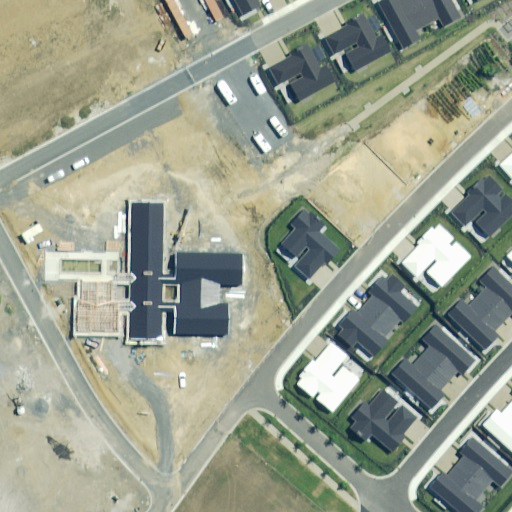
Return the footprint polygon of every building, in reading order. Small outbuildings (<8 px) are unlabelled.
[(233,0),(242,14),(260,4),(258,0),(233,0)] [(388,0),(381,4),(403,45),(423,35),(420,29),(440,18),(443,24),(461,15),(452,0),(388,0)] [(367,16),(326,37),(335,54),(344,50),(355,70),(390,51),(382,36),(378,38),(367,16)] [(311,46),(270,67),(279,84),(288,80),(299,100),(334,81),(326,66),(322,68),(311,46)] [(511,153),(499,166),(511,178),(511,153)] [(470,195),(452,213),(464,226),(473,218),(490,236),(511,215),(511,200),(489,177),(484,182),(481,178),(467,192),(470,195)] [(323,226),(304,210),(290,225),(294,229),(280,244),(300,262),(295,267),(311,281),(339,250),(318,232),(323,226)] [(436,225),(403,263),(438,294),(471,256),(436,225)] [(462,300),(448,314),(482,349),(497,334),(494,331),(511,313),(511,284),(496,268),(481,282),(487,288),(468,306),(462,300)] [(353,311),(336,331),(353,345),(356,341),(376,358),(390,342),(384,337),(402,315),(408,320),(419,308),(400,291),(404,287),(387,272),(370,292),(374,296),(357,315),(353,311)] [(406,358),(392,373),(432,408),(444,394),(440,391),(458,370),(462,374),(474,360),(434,326),(422,340),(430,346),(413,365),(406,358)] [(332,344),(297,385),(332,414),(360,381),(340,365),(347,356),(332,344)] [(366,401),(352,417),(357,421),(352,427),(367,440),(372,435),(392,452),(406,436),(403,433),(415,418),(383,391),(371,405),(366,401)] [(511,402),(500,417),(495,412),(483,426),(511,450),(511,402)] [(499,486),(511,470),(472,436),(458,453),(464,457),(446,478),(442,474),(430,488),(458,511),(476,511),(482,506),(475,499),(492,479),(499,486)]
